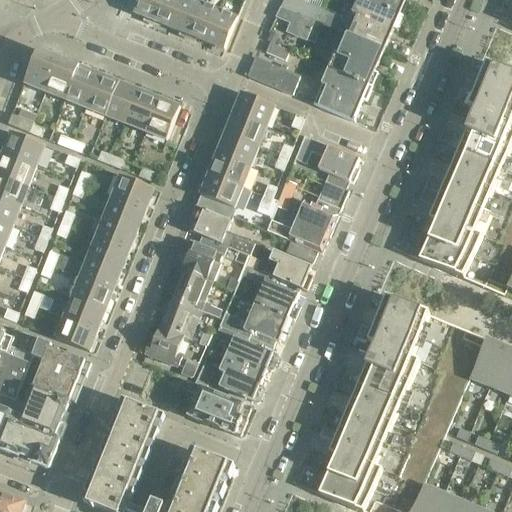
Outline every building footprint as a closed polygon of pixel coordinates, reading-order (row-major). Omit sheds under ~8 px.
[(152,22),(161,0),(140,0),(134,14),(152,22)] [(161,0),(152,22),(171,29),(182,0),(161,0)] [(193,0),(182,0),(171,29),(189,36),(202,4),(193,0)] [(293,0),(285,0),(281,7),(327,27),(335,30),(339,21),(326,16),(327,13),(305,5),(293,0)] [(397,32),(403,17),(363,0),(359,0),(353,15),(358,17),(350,37),(384,51),(394,30),(397,32)] [(363,0),(403,17),(409,4),(405,2),(406,0),(363,0)] [(207,43),(220,11),(202,4),(189,36),(207,43)] [(327,27),(281,7),(276,18),(290,24),(286,33),(306,42),(307,41),(315,45),(320,31),(312,28),(315,22),(322,25),(327,27)] [(238,18),(220,11),(207,43),(225,51),(238,18)] [(270,43),(270,44),(289,53),(289,52),(273,45),(277,37),(269,34),(266,41),(270,43)] [(329,70),(372,89),(378,76),(374,73),(384,51),(350,37),(341,57),(336,55),(329,70)] [(289,53),(270,44),(266,54),(285,62),(289,53)] [(45,93),(58,59),(38,51),(25,85),(45,93)] [(45,93),(65,101),(79,68),(58,59),(45,93)] [(292,97),(299,79),(256,59),(248,78),(292,97)] [(511,101),(511,75),(487,65),(478,87),(511,101)] [(99,76),(79,68),(65,101),(86,109),(99,76)] [(366,103),(372,89),(329,70),(322,86),(327,88),(318,109),(354,124),(355,122),(353,121),(362,101),(366,103)] [(119,84),(99,76),(86,109),(106,117),(119,84)] [(119,84),(106,117),(126,125),(140,92),(119,84)] [(511,125),(511,123),(511,101),(478,87),(469,107),(511,125)] [(160,100),(140,92),(126,125),(147,134),(160,100)] [(234,115),(267,128),(276,108),(242,94),(234,115)] [(181,108),(160,100),(147,134),(167,142),(181,108)] [(467,132),(510,150),(511,144),(511,125),(469,107),(469,108),(476,111),(467,132)] [(8,126),(29,134),(34,124),(37,116),(21,110),(18,118),(12,115),(8,126)] [(267,128),(234,115),(226,135),(259,149),(267,128)] [(297,116),(292,128),(300,132),(305,120),(297,116)] [(504,297),(511,278),(511,123),(511,125),(511,144),(510,150),(501,171),(492,192),(483,213),(474,233),(482,236),(482,237),(473,258),(463,279),(504,297)] [(34,124),(29,134),(41,139),(45,129),(34,124)] [(501,171),(510,150),(467,132),(458,153),(501,171)] [(3,154),(37,167),(45,147),(11,135),(3,154)] [(259,149),(226,135),(217,156),(251,169),(259,149)] [(61,137),(58,145),(81,155),(84,147),(61,137)] [(329,175),(350,184),(351,182),(354,183),(359,172),(356,170),(360,162),(305,138),(296,161),(306,165),(310,155),(315,158),(316,154),(320,155),(319,156),(324,158),(318,170),(329,175)] [(281,157),(289,160),(293,149),(285,146),(281,157)] [(101,153),(98,161),(121,171),(125,163),(101,153)] [(449,174),(492,192),(501,171),(458,153),(449,174)] [(0,176),(29,188),(37,167),(3,154),(0,162),(0,176)] [(80,161),(68,156),(65,164),(77,169),(80,161)] [(251,169),(217,156),(209,176),(243,190),(251,169)] [(284,173),(289,160),(281,157),(276,169),(284,173)] [(142,170),(139,178),(151,183),(154,174),(142,170)] [(82,173),(77,184),(86,188),(90,176),(82,173)] [(483,213),(492,192),(449,174),(440,195),(483,213)] [(349,184),(350,184),(329,175),(317,202),(339,212),(348,192),(346,191),(349,184)] [(29,188),(0,176),(0,199),(21,208),(29,188)] [(234,210),(243,190),(209,176),(201,197),(234,210)] [(113,198),(146,212),(155,191),(121,178),(113,198)] [(296,185),(287,182),(277,208),(286,212),(296,185)] [(86,188),(77,184),(73,196),(81,199),(86,188)] [(52,197),(64,202),(68,190),(57,186),(52,197)] [(264,198),(273,202),(277,189),(269,186),(264,198)] [(431,216),(482,237),(482,236),(474,233),(483,213),(440,195),(431,216)] [(59,214),(64,202),(52,197),(47,209),(59,214)] [(146,212),(113,198),(105,219),(138,232),(146,212)] [(268,213),(273,202),(264,198),(260,210),(268,213)] [(21,208),(0,199),(0,223),(13,229),(21,208)] [(250,258),(256,246),(226,233),(233,217),(199,203),(190,223),(195,225),(192,233),(198,236),(250,258)] [(297,222),(330,237),(338,218),(305,203),(297,222)] [(66,213),(61,225),(70,228),(74,216),(66,213)] [(482,237),(431,216),(430,218),(438,221),(430,240),(473,258),(482,237)] [(138,232),(105,219),(97,239),(130,252),(138,232)] [(322,256),(330,237),(297,222),(293,232),(271,223),(267,233),(291,243),(318,254),(322,256)] [(0,246),(5,249),(13,229),(0,223),(0,246)] [(70,228),(61,225),(57,236),(65,240),(70,228)] [(36,238),(48,242),(53,231),(41,226),(36,238)] [(186,272),(213,284),(221,265),(219,264),(222,257),(227,258),(230,250),(198,236),(194,245),(190,243),(186,252),(190,254),(183,270),(186,272)] [(43,254),(48,242),(36,238),(31,249),(43,254)] [(88,259),(122,272),(130,252),(97,239),(88,259)] [(473,258),(430,240),(421,261),(463,279),(473,258)] [(313,265),(318,254),(291,243),(286,253),(313,265)] [(50,253),(45,265),(54,269),(59,256),(50,253)] [(265,275),(268,276),(307,293),(313,279),(308,276),(312,269),(275,253),(265,275)] [(247,267),(256,270),(260,260),(251,257),(247,267)] [(114,293),(122,272),(88,259),(80,279),(114,293)] [(54,269),(45,265),(41,276),(49,280),(54,269)] [(20,278),(32,283),(37,271),(25,266),(20,278)] [(264,285),(266,281),(268,276),(265,275),(247,268),(243,276),(264,285)] [(207,315),(210,304),(205,303),(213,284),(186,272),(174,302),(201,313),(207,315)] [(27,294),(32,283),(20,278),(15,290),(27,294)] [(72,300),(106,313),(114,293),(80,279),(72,300)] [(266,281),(264,285),(255,307),(294,323),(300,309),(295,306),(298,297),(276,288),(277,286),(266,281)] [(34,293),(29,306),(38,309),(43,296),(34,293)] [(387,299),(377,321),(420,339),(430,318),(387,299)] [(98,333),(106,313),(72,300),(64,320),(98,333)] [(162,331),(183,339),(188,341),(196,320),(198,321),(201,313),(174,302),(162,331)] [(210,305),(207,315),(218,319),(222,310),(210,305)] [(38,309),(29,306),(25,316),(33,320),(38,309)] [(287,338),(294,323),(255,307),(244,331),(252,334),(256,336),(257,334),(279,343),(282,336),(287,338)] [(7,311),(4,319),(16,324),(19,316),(7,311)] [(226,316),(221,328),(242,337),(244,331),(240,329),(243,323),(226,316)] [(392,426),(383,447),(374,467),(382,470),(381,471),(372,492),(363,511),(411,511),(423,486),(442,442),(485,341),(430,318),(420,339),(411,359),(419,362),(418,363),(410,384),(401,405),(392,426)] [(90,353),(98,333),(64,320),(56,340),(90,353)] [(411,359),(420,339),(377,321),(369,341),(418,363),(419,362),(411,359)] [(242,337),(221,328),(215,339),(232,346),(229,352),(225,363),(263,380),(267,371),(270,373),(273,372),(278,360),(276,357),(241,341),(242,337)] [(176,357),(183,339),(162,331),(159,330),(152,347),(148,346),(145,354),(147,355),(145,360),(152,363),(154,358),(178,367),(181,359),(176,357)] [(204,332),(199,345),(206,348),(212,335),(204,332)] [(0,352),(30,364),(32,357),(10,348),(13,340),(0,334),(0,352)] [(39,341),(32,357),(32,358),(44,363),(42,366),(84,383),(91,365),(50,349),(51,346),(39,341)] [(418,363),(369,341),(368,342),(376,345),(367,366),(410,384),(418,363)] [(489,388),(506,349),(487,341),(470,380),(489,388)] [(511,386),(511,351),(506,349),(489,388),(508,396),(511,386)] [(20,388),(30,364),(0,352),(0,396),(15,402),(20,388)] [(187,360),(181,375),(190,379),(193,378),(199,365),(187,360)] [(260,388),(263,380),(225,363),(220,373),(225,375),(219,388),(256,405),(259,404),(264,392),(263,390),(260,388)] [(76,404),(84,383),(42,366),(34,388),(70,401),(76,404)] [(358,387),(401,405),(410,384),(367,366),(358,387)] [(213,371),(203,367),(195,384),(205,389),(213,371)] [(189,405),(184,416),(233,436),(233,435),(241,439),(248,422),(247,422),(252,410),(193,385),(190,393),(198,396),(193,406),(189,405)] [(33,387),(21,417),(18,424),(20,427),(23,426),(59,441),(61,440),(66,427),(64,424),(61,423),(64,414),(65,414),(70,401),(34,388),(33,387)] [(392,426),(401,405),(358,387),(349,408),(392,426)] [(128,403),(87,505),(104,511),(120,511),(123,508),(160,415),(128,403)] [(0,438),(10,413),(0,408),(0,438)] [(383,447),(392,426),(349,408),(340,429),(383,447)] [(59,442),(59,441),(23,426),(20,427),(18,424),(21,417),(10,413),(0,438),(0,451),(45,469),(47,469),(48,469),(48,468),(49,468),(50,467),(50,466),(56,450),(56,449),(59,442)] [(374,467),(383,447),(340,429),(331,450),(381,471),(382,470),(374,467)] [(460,429),(456,439),(467,443),(471,434),(460,429)] [(484,451),(488,442),(478,437),(474,446),(484,451)] [(500,447),(488,442),(484,451),(496,456),(500,447)] [(458,457),(462,448),(453,444),(449,453),(458,457)] [(475,453),(462,448),(458,457),(471,463),(475,453)] [(372,492),(381,471),(331,450),(330,452),(337,456),(329,474),(372,492)] [(198,454),(174,511),(211,511),(229,467),(198,454)] [(496,473),(500,464),(491,460),(487,469),(496,473)] [(511,471),(511,469),(500,464),(496,473),(509,479),(511,471)] [(320,495),(360,511),(363,511),(372,492),(329,474),(320,495)] [(434,511),(442,494),(423,486),(411,511),(434,511)] [(442,494),(434,511),(457,511),(462,502),(442,494)] [(0,511),(23,511),(25,509),(22,502),(5,496),(0,509),(0,511)] [(479,511),(481,510),(462,502),(457,511),(479,511)]
